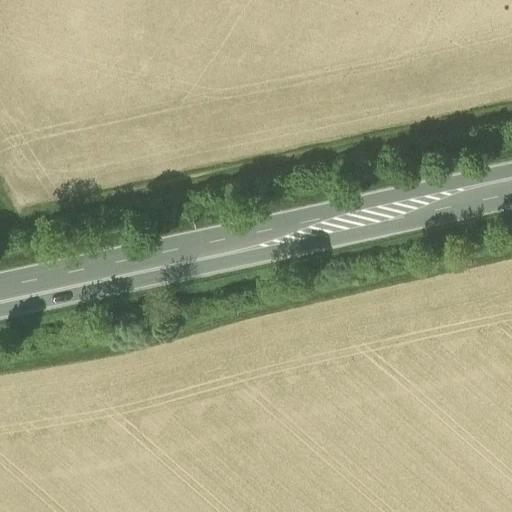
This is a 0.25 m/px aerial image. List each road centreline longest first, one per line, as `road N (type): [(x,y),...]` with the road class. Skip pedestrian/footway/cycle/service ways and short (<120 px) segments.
road 1 (track): [(511,110),(0,225)]
road 2 (track): [(511,254),(0,369)]
road 3 (primary): [(511,180),(0,292)]
